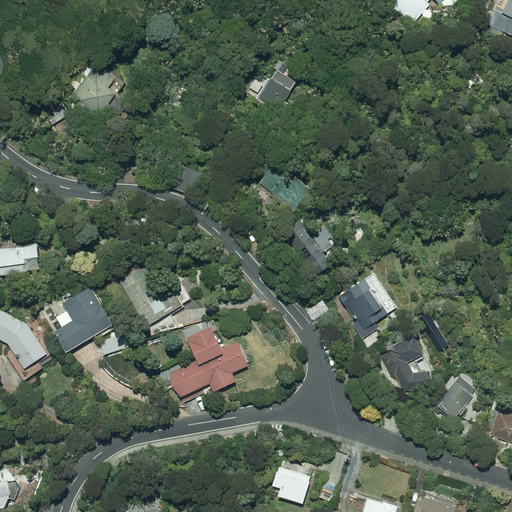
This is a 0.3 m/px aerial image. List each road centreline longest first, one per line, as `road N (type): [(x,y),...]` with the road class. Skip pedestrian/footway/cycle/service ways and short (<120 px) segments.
road 1 (residential): [(0,149),(29,173),(70,189),(159,196),(194,210),(311,342),(315,375),(302,397)]
road 2 (residential): [(302,397),(281,410),(119,442),(82,470),(60,511)]
road 3 (residential): [(302,397),(371,434),(511,481)]
